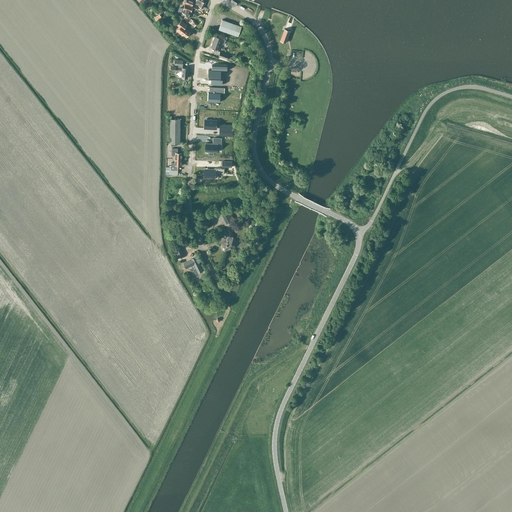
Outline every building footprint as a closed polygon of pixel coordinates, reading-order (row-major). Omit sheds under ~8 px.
[(203,1),(203,0),(196,0),(195,3),(199,5),(199,6),(203,8),(205,3),(203,1)] [(192,7),(192,6),(185,4),(183,9),(182,12),(186,13),(184,17),(188,18),(190,11),(192,7)] [(241,26),(224,20),(222,19),(219,29),(238,36),(241,26)] [(190,31),(185,27),(187,25),(181,20),(177,25),(180,27),(177,31),(182,35),(183,34),(186,37),(190,31)] [(284,29),(280,40),(286,42),(290,31),(284,29)] [(215,36),(211,47),(219,50),(221,43),(224,44),(225,40),(215,36)] [(218,56),(230,60),(232,57),(228,56),(229,54),(220,51),(218,56)] [(181,77),(187,78),(188,68),(183,67),(183,65),(183,60),(175,59),(174,65),(178,65),(178,71),(182,71),(181,77)] [(212,69),(209,69),(208,78),(211,79),(211,84),(222,85),(222,79),(220,79),(221,70),(227,70),(227,65),(212,64),(212,69)] [(208,92),(208,101),(220,102),(220,93),(224,93),(224,87),(213,87),(213,92),(208,92)] [(180,119),(170,119),(170,143),(180,143),(180,119)] [(205,120),(204,128),(216,128),(216,120),(205,120)] [(220,127),(220,135),(232,135),(232,127),(220,127)] [(205,151),(209,151),(209,154),(213,154),(213,152),(217,152),(217,145),(221,146),(221,138),(213,138),(213,143),(206,143),(205,151)] [(178,153),(178,148),(172,148),(172,155),(173,155),(172,159),(175,159),(181,159),(182,153),(178,153)] [(181,166),(181,159),(175,159),(175,163),(171,162),(171,167),(166,166),(166,174),(170,174),(177,174),(178,170),(177,170),(177,165),(181,166)] [(204,173),(204,174),(204,178),(213,178),(214,178),(215,178),(215,173),(218,173),(224,173),(224,169),(225,169),(225,168),(215,168),(215,169),(214,169),(208,169),(204,168),(204,172),(204,173)] [(225,225),(234,221),(228,208),(219,212),(221,217),(222,217),(224,220),(223,221),(225,225)] [(226,231),(227,234),(225,235),(228,241),(222,243),(223,245),(222,245),(221,247),(222,249),(224,249),(225,249),(225,251),(234,247),(232,243),(235,242),(230,231),(235,228),(234,226),(225,229),(226,231)] [(184,255),(180,244),(172,247),(176,258),(184,255)] [(192,259),(184,263),(186,268),(191,265),(194,264),(196,268),(193,270),(196,274),(202,271),(195,257),(191,259),(192,259)]
